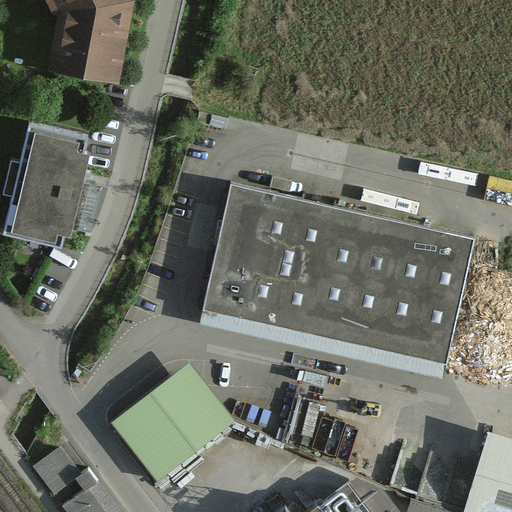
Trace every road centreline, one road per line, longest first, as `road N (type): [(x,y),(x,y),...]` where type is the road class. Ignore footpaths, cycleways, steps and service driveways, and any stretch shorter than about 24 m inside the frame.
road 1 (residential): [(40,362),(105,256),(132,180),(172,0)]
road 2 (unclassified): [(149,511),(66,398)]
